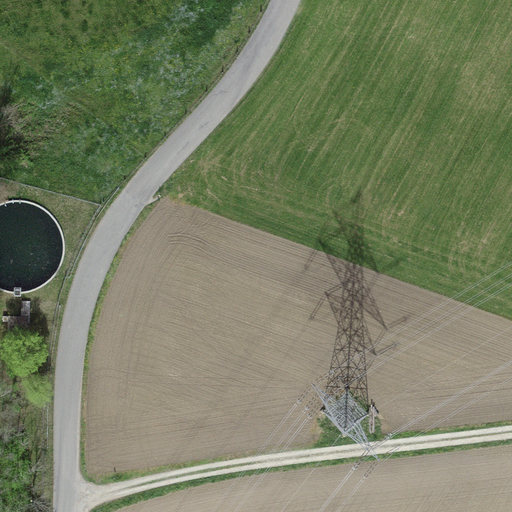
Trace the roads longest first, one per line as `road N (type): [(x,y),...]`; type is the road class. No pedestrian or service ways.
road 1 (unclassified): [(69,511),(78,304),(134,194),(223,101),(287,0)]
road 2 (track): [(70,506),(232,470),(511,437)]
